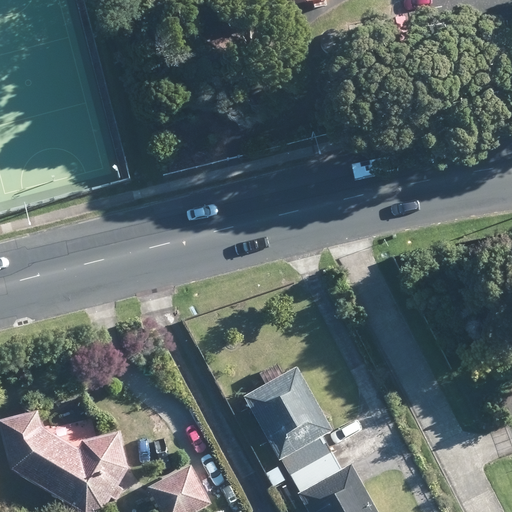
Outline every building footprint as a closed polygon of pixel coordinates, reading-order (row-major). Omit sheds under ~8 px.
[(275,0),(278,10),(285,9),(316,3),(314,0),(275,0)] [(383,22),(389,48),(408,43),(402,18),(398,20),(391,21),(383,22)] [(287,476),(329,453),(321,438),(331,433),(294,367),(279,376),(273,364),(255,374),(261,386),(240,398),(276,462),(278,461),(287,476)] [(116,434),(95,439),(77,444),(73,449),(37,427),(35,415),(34,411),(29,412),(0,419),(0,418),(0,437),(8,471),(73,511),(98,511),(101,511),(109,499),(114,502),(120,493),(121,491),(114,487),(125,470),(116,434)] [(303,511),(376,511),(349,464),(339,470),(329,453),(287,476),(284,477),(303,511)] [(209,506),(208,503),(186,465),(149,486),(143,489),(146,493),(147,496),(156,511),(206,511),(204,509),(209,506)]
